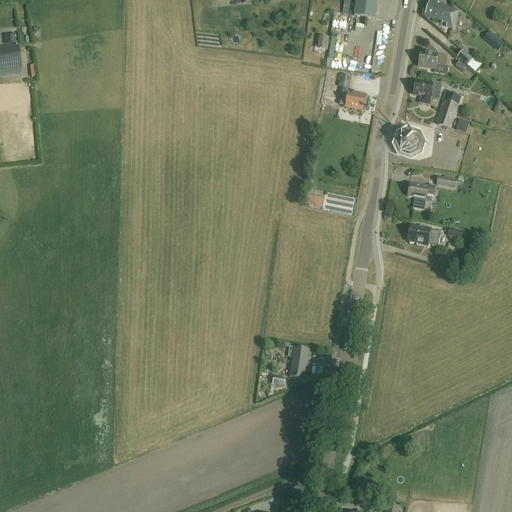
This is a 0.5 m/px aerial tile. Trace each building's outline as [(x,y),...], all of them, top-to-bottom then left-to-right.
[(352,0),(352,1),(357,1),(354,16),(375,19),(377,0),(352,0)] [(440,1),(436,0),(431,0),(425,17),(433,20),(434,19),(447,24),(446,27),(452,29),(459,11),(439,4),(440,1)] [(335,16),(335,34),(348,34),(349,16),(335,16)] [(489,32),(483,40),(498,52),(504,45),(489,32)] [(15,35),(5,36),(6,46),(16,45),(15,35)] [(20,60),(19,46),(0,48),(0,61),(1,62),(2,69),(11,68),(10,61),(20,60)] [(474,60),(464,51),(458,58),(467,67),(474,60)] [(431,55),(420,53),(418,67),(436,70),(436,66),(446,67),(447,57),(438,56),(438,55),(431,54),(431,55)] [(466,68),(460,62),(455,67),(462,73),(466,68)] [(433,85),(416,83),(414,96),(422,97),(421,104),(430,106),(431,99),(439,100),(442,85),(433,83),(433,85)] [(347,93),(343,92),(340,106),(346,107),(345,108),(363,111),(363,110),(367,110),(369,101),(365,100),(366,96),(360,95),(347,93)] [(460,101),(446,97),(436,125),(451,130),(460,101)] [(473,136),(474,127),(459,125),(458,134),(473,136)] [(416,137),(408,134),(401,138),(399,146),(402,153),(410,155),(417,152),(420,144),(416,137)] [(464,161),(477,165),(482,147),(469,143),(464,161)] [(457,180),(439,177),(437,186),(455,190),(457,180)] [(429,188),(410,184),(408,197),(427,201),(428,196),(436,198),(438,191),(429,189),(429,188)] [(421,229),(411,227),(409,243),(418,244),(417,246),(428,248),(428,246),(438,247),(441,233),(431,231),(431,229),(421,227),(421,229)] [(467,232),(450,228),(448,237),(465,241),(467,232)] [(296,349),(289,348),(288,357),(292,358),(290,370),(293,371),(292,379),(304,380),(309,351),(296,349)] [(285,378),(273,377),(272,385),(283,387),(285,378)]
